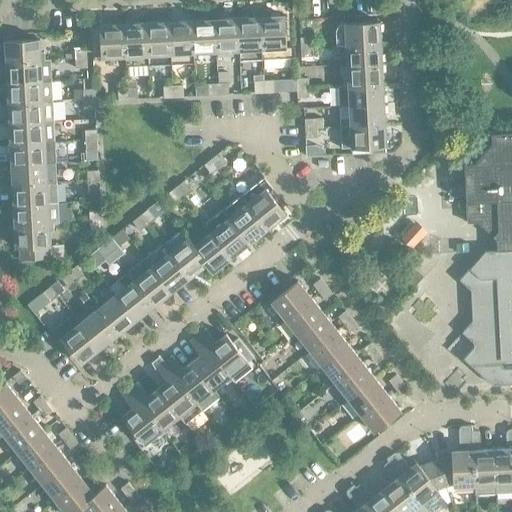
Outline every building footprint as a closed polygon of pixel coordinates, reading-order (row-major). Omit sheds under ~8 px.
[(284,15),(260,16),(263,59),(295,57),(294,46),(286,46),(284,15)] [(263,59),(260,16),(238,17),(239,50),(239,60),(263,59)] [(238,17),(215,19),(217,51),(239,50),(238,17)] [(217,51),(215,19),(192,20),(194,52),(217,51)] [(194,62),(194,52),(192,20),(169,21),(171,63),(194,62)] [(171,63),(169,21),(146,22),(149,65),(171,63)] [(379,21),(345,23),(341,23),(338,25),(336,28),(335,31),(336,45),(342,44),(341,43),(380,42),(379,21)] [(146,22),(124,23),(126,56),(126,66),(149,65),(146,22)] [(126,56),(124,23),(100,25),(101,57),(126,56)] [(311,36),(300,37),(300,46),(312,45),(311,36)] [(6,61),(44,59),(44,52),(40,52),(39,38),(5,40),(6,61)] [(346,52),(347,64),(381,62),(380,42),(341,43),(342,44),(342,52),(346,52)] [(312,55),(312,45),(300,46),(301,56),(312,55)] [(74,48),(75,57),(86,57),(86,48),(74,48)] [(86,57),(75,57),(75,68),(87,67),(86,57)] [(44,59),(6,61),(7,81),(51,79),(50,59),(44,59)] [(382,82),(381,62),(347,64),(347,77),(343,77),(344,84),(382,82)] [(296,87),(308,86),(307,77),(296,78),(296,87)] [(51,79),(7,81),(8,102),(46,100),(46,93),(42,93),(41,81),(51,81),(51,79)] [(264,92),(264,80),(254,81),(254,93),(264,92)] [(264,92),(274,91),(273,80),(264,80),(264,92)] [(219,94),(228,94),(227,82),(218,83),(219,94)] [(344,84),(344,85),(338,85),(339,105),(383,103),(382,82),(344,84)] [(219,94),(218,83),(208,83),(209,95),(219,94)] [(173,97),(172,85),(163,86),(163,97),(173,97)] [(172,85),(173,97),(182,96),(182,85),(172,85)] [(308,97),(308,86),(296,87),(297,97),(308,97)] [(128,99),(137,99),(136,87),(127,88),(128,99)] [(94,98),(94,88),(82,89),(83,98),(94,98)] [(128,99),(127,88),(117,88),(118,100),(128,99)] [(94,98),(83,98),(83,108),(95,108),(94,98)] [(46,100),(8,102),(9,122),(53,119),(52,100),(46,100)] [(383,103),(339,105),(340,118),(345,118),(346,125),(384,123),(383,103)] [(322,117),(304,118),(304,127),(322,126),(322,117)] [(53,119),(9,122),(10,143),(49,141),(49,142),(54,141),(53,119)] [(346,125),(340,126),(340,134),(350,133),(351,153),(371,152),(370,146),(385,145),(384,123),(346,125)] [(322,126),(304,127),(305,138),(323,137),(322,126)] [(97,138),(96,129),(84,130),(85,139),(97,138)] [(496,239),(497,250),(511,248),(511,131),(491,132),(491,143),(474,162),(463,163),(467,222),(477,222),(487,231),(491,227),(496,232),(493,236),(496,239)] [(97,138),(85,139),(85,149),(97,148),(97,138)] [(49,141),(10,143),(11,163),(45,161),(45,149),(49,149),(49,142),(49,141)] [(226,161),(219,152),(212,158),(219,167),(226,161)] [(212,158),(204,164),(211,173),(219,167),(212,158)] [(45,161),(11,163),(12,183),(51,181),(50,174),(46,175),(45,161)] [(99,178),(98,169),(87,170),(87,179),(99,178)] [(264,177),(241,195),(267,228),(285,214),(268,192),(273,188),(264,177)] [(99,178),(87,179),(88,189),(99,188),(99,178)] [(51,181),(12,183),(13,204),(57,201),(56,181),(51,182),(51,181)] [(175,186),(183,195),(190,190),(183,181),(175,186)] [(175,186),(168,192),(175,202),(183,195),(175,186)] [(222,209),(228,217),(229,217),(249,242),(267,228),(241,195),(222,209)] [(57,201),(13,204),(14,224),(59,221),(57,201)] [(139,215),(147,224),(154,218),(147,209),(139,215)] [(101,219),(101,218),(100,210),(89,210),(89,220),(101,219)] [(139,215),(132,221),(139,230),(147,224),(139,215)] [(231,257),(249,242),(229,217),(228,217),(211,231),(231,257)] [(101,219),(89,220),(90,229),(101,229),(101,219)] [(59,221),(14,224),(15,246),(19,246),(20,258),(48,257),(48,245),(50,245),(49,231),(53,231),(53,223),(59,223),(59,221)] [(231,257),(211,231),(204,223),(187,237),(213,270),(231,257)] [(410,245),(421,233),(412,225),(401,237),(410,245)] [(213,270),(187,237),(181,229),(162,244),(189,277),(206,263),(213,271),(213,270)] [(123,252),(111,237),(104,243),(116,258),(123,252)] [(108,264),(116,258),(104,243),(96,249),(108,264)] [(171,291),(188,278),(189,277),(162,244),(145,258),(171,291)] [(511,248),(497,250),(485,250),(459,279),(470,290),(472,320),(462,332),(473,342),(474,347),(463,358),(492,384),(511,382),(511,248)] [(145,258),(127,272),(153,305),(171,291),(145,258)] [(68,271),(76,280),(83,274),(75,265),(68,271)] [(402,275),(414,286),(423,276),(411,265),(402,275)] [(68,286),(76,280),(68,271),(60,277),(68,286)] [(109,286),(115,294),(135,319),(153,305),(127,272),(109,286)] [(326,285),(320,278),(312,284),(318,291),(326,285)] [(50,285),(57,295),(64,289),(57,280),(50,285)] [(284,318),(311,297),(297,280),(271,301),(284,318)] [(50,285),(42,292),(49,301),(57,295),(50,285)] [(326,285),(318,291),(324,299),(332,293),(326,285)] [(115,294),(98,308),(118,333),(135,319),(115,294)] [(311,297),(284,318),(297,334),(323,313),(311,297)] [(98,308),(79,322),(99,348),(118,333),(98,308)] [(351,317),(345,310),(338,316),(344,323),(351,317)] [(323,313),(297,334),(310,350),(336,329),(323,313)] [(99,348),(79,322),(73,314),(54,329),(60,337),(55,341),(65,353),(70,349),(80,363),(99,348)] [(351,317),(344,323),(350,331),(357,325),(351,317)] [(238,338),(232,342),(226,333),(216,341),(205,328),(198,334),(230,375),(235,382),(236,381),(235,380),(252,367),(248,361),(253,357),(238,338)] [(336,329),(310,350),(322,366),(349,345),(336,329)] [(230,375),(198,334),(190,340),(200,354),(191,361),(213,388),(230,375)] [(363,348),(369,355),(376,349),(370,342),(363,348)] [(349,345),(322,366),(335,382),(361,361),(349,345)] [(376,349),(369,355),(375,363),(382,357),(376,349)] [(164,361),(201,408),(218,395),(213,388),(191,361),(182,368),(171,355),(164,361)] [(179,415),(184,422),(201,408),(164,361),(156,367),(166,380),(157,388),(179,415)] [(348,398),(374,377),(361,361),(335,382),(348,398)] [(20,370),(12,376),(18,383),(26,377),(20,370)] [(402,381),(396,374),(388,380),(394,387),(402,381)] [(360,414),(387,393),(374,377),(348,398),(360,414)] [(0,412),(18,398),(5,381),(0,385),(0,412)] [(402,381),(394,387),(400,395),(408,389),(402,381)] [(130,387),(163,428),(179,415),(157,388),(148,395),(137,382),(130,387)] [(138,445),(143,441),(144,443),(163,428),(130,387),(122,394),(132,407),(122,415),(131,426),(126,430),(138,445)] [(387,393),(360,414),(374,431),(400,410),(387,393)] [(40,395),(33,401),(38,408),(46,402),(40,395)] [(18,398),(0,412),(0,429),(5,435),(31,414),(18,398)] [(46,402),(38,408),(44,416),(52,410),(46,402)] [(31,414),(5,435),(17,451),(44,430),(31,414)] [(444,485),(453,481),(453,485),(474,484),(475,484),(472,430),(472,425),(462,425),(459,426),(458,429),(459,450),(451,450),(451,454),(435,460),(444,485)] [(58,433),(64,440),(71,434),(65,427),(58,433)] [(508,447),(494,448),(497,493),(511,492),(511,428),(510,428),(507,430),(506,434),(506,443),(508,443),(508,447)] [(44,430),(17,451),(30,467),(56,446),(44,430)] [(478,431),(474,430),(472,430),(475,484),(474,484),(474,494),(497,493),(494,448),(479,449),(478,445),(480,445),(479,435),(478,431)] [(71,434),(64,440),(70,448),(77,442),(71,434)] [(56,446),(30,467),(43,483),(69,462),(56,446)] [(395,452),(392,453),(385,458),(387,461),(420,503),(438,489),(444,485),(435,460),(419,466),(416,462),(409,467),(399,454),(395,452)] [(91,459),(83,465),(89,472),(97,466),(91,459)] [(425,511),(427,511),(420,503),(387,461),(385,462),(384,466),(385,469),(391,477),(392,476),(395,479),(383,488),(401,511),(425,511)] [(69,462),(43,483),(55,499),(82,478),(69,462)] [(97,466),(89,472),(95,480),(103,474),(97,466)] [(82,478),(55,499),(65,511),(74,511),(80,507),(80,506),(94,494),(94,493),(82,478)] [(120,488),(126,495),(134,489),(128,482),(120,488)] [(370,493),(364,485),(362,483),(358,484),(355,487),(374,511),(401,511),(383,488),(371,497),(369,494),(370,493)] [(80,506),(80,507),(84,511),(104,511),(119,501),(105,484),(94,493),(94,494),(80,506)] [(374,511),(355,487),(353,488),(351,491),(352,495),(358,503),(359,502),(362,505),(352,511),(374,511)] [(134,489),(126,495),(132,503),(140,497),(134,489)] [(127,511),(119,501),(104,511),(127,511)]
